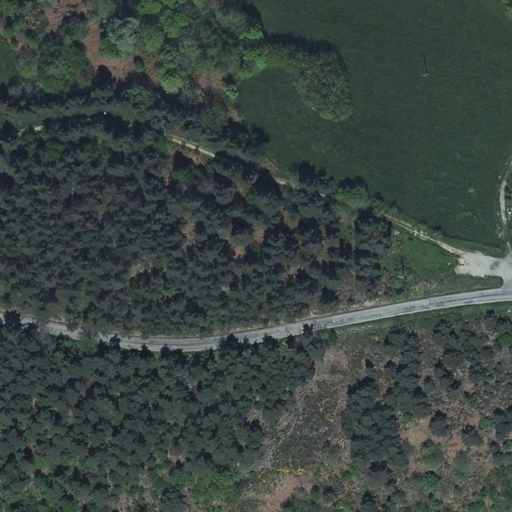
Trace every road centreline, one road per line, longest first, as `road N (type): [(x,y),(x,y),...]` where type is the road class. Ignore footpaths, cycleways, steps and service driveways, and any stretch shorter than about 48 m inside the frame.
road 1 (track): [(0,134),(87,116),(488,260),(511,294)]
road 2 (tertiary): [(0,327),(101,349),(212,354),(511,303)]
